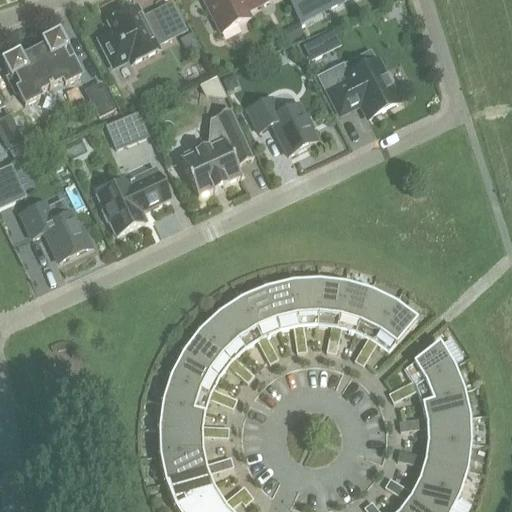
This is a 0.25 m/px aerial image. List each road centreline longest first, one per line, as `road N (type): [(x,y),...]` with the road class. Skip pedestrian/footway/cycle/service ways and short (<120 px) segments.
road 1 (residential): [(0,330),(456,115),(419,0)]
road 2 (residential): [(12,511),(0,373)]
